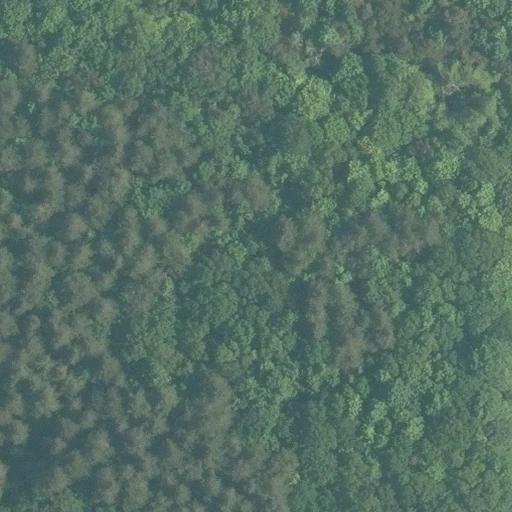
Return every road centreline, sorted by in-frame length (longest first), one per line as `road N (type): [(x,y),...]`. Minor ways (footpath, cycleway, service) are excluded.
road 1 (unknown): [(191,511),(286,0)]
road 2 (unknown): [(0,85),(27,75),(65,39),(256,0)]
